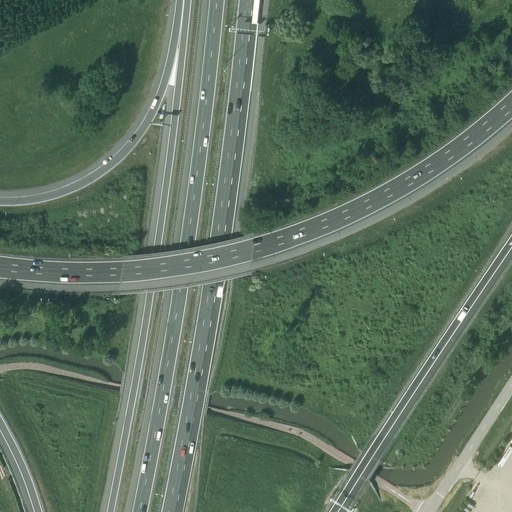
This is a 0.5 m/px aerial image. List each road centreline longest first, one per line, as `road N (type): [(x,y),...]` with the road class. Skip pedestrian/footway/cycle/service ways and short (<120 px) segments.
road 1 (motorway): [(216,0),(178,295),(139,511)]
road 2 (motorway): [(172,511),(210,303),(248,0)]
road 3 (motorway): [(184,0),(158,238),(110,511)]
road 4 (motorway): [(41,272),(165,267),(294,235),(398,187),(511,105)]
road 5 (motorway): [(333,511),(511,240)]
road 6 (motorway): [(182,0),(158,99),(122,153),(71,191),(0,202)]
road 7 (unclassified): [(427,511),(511,384)]
